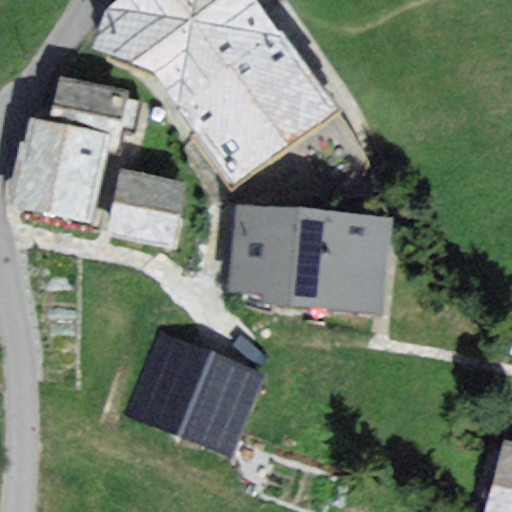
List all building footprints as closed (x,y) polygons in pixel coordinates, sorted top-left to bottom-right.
[(231,185),(336,110),(255,0),(114,0),(103,8),(88,49),(149,72),(231,185)] [(58,82),(51,122),(29,118),(14,206),(91,219),(103,148),(119,150),(129,94),(58,82)] [(184,183),(121,173),(110,237),(173,247),(184,183)] [(392,220),(234,206),(227,292),(259,295),(258,304),(383,315),(384,306),(392,220)] [(171,327),(130,416),(230,462),(271,373),(171,327)] [(511,511),(511,443),(504,441),(483,511),(511,511)]
